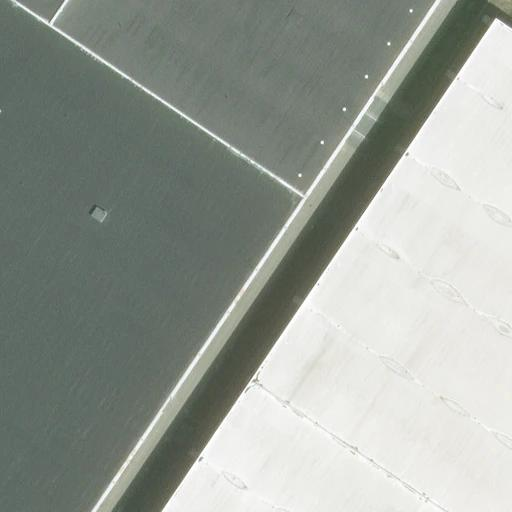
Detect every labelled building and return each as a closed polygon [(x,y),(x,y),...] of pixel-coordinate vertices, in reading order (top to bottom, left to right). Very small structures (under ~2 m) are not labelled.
[(10,0),(0,0),(0,511),(95,511),(307,200),(10,0)] [(10,0),(307,200),(441,0),(10,0)] [(425,132),(252,387),(436,511),(511,511),(511,31),(499,22),(433,121),(425,132)] [(436,511),(252,387),(167,511),(436,511)] [(183,446),(194,429),(185,423),(174,440),(183,446)]
